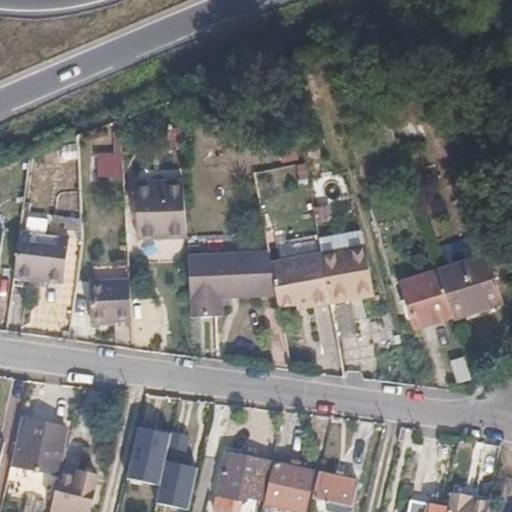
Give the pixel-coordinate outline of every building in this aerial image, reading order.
[(405,92),(386,97),(408,165),(427,158),(405,92)] [(95,150),(95,176),(117,175),(117,150),(95,150)] [(187,237),(185,200),(184,183),(137,186),(139,238),(187,237)] [(69,237),(19,230),(14,278),(65,284),(69,237)] [(369,246),(323,254),(333,305),(360,300),(359,292),(379,289),(369,246)] [(321,250),(270,260),(277,299),(278,303),(295,300),(309,297),(310,302),(331,299),(321,250)] [(277,299),(270,260),(269,255),(189,259),(192,319),(222,318),(222,300),(277,299)] [(501,291),(489,262),(488,260),(443,274),(457,320),(507,306),(501,291)] [(418,330),(457,320),(443,274),(406,285),(418,330)] [(133,322),(131,283),(91,285),(93,323),(133,322)] [(296,306),(310,302),(309,297),(295,300),(296,306)] [(56,479),(56,477),(68,431),(16,421),(6,468),(56,479)] [(138,426),(127,478),(159,485),(164,461),(171,434),(138,426)] [(189,438),(171,434),(164,461),(183,465),(189,438)] [(247,482),(265,487),(269,465),(223,455),(214,497),(242,502),(247,482)] [(164,461),(159,485),(155,503),(187,510),(197,468),(183,465),(164,461)] [(289,511),(300,511),(309,473),(271,465),(263,505),(289,511)] [(355,483),(315,475),(309,499),(350,508),(355,483)] [(85,482),(56,477),(56,479),(47,511),(84,511),(87,500),(81,499),(85,482)] [(484,511),(486,506),(466,502),(460,501),(461,497),(447,495),(446,506),(444,511),(484,511)] [(410,500),(407,511),(427,511),(429,503),(410,500)] [(444,511),(446,506),(429,503),(427,511),(444,511)]
